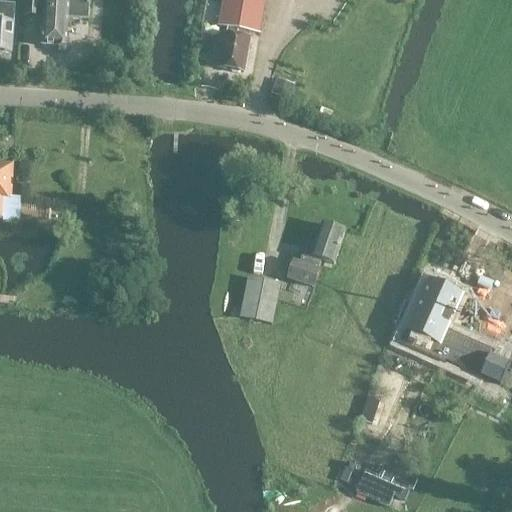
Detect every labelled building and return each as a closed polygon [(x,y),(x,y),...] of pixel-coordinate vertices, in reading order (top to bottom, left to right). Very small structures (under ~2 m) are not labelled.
[(68,52),(71,21),(89,22),(89,0),(68,0),(69,0),(63,0),(24,0),(24,20),(44,21),(42,50),(68,52)] [(228,0),(223,27),(230,28),(228,36),(226,36),(220,69),(244,73),(250,40),(241,38),(242,31),(255,33),(260,0),(228,0)] [(0,53),(12,54),(14,24),(15,24),(16,6),(0,4),(0,53)] [(272,97),(289,103),(294,87),(278,81),(272,97)] [(0,220),(2,221),(4,201),(11,201),(13,167),(0,166),(0,220)] [(334,266),(345,233),(323,226),(312,259),(302,256),(299,265),(294,263),(289,279),(312,286),(317,271),(330,275),(333,266),(334,266)] [(421,302),(450,314),(464,282),(442,273),(430,300),(410,291),(400,313),(413,319),(421,302)] [(272,327),(279,287),(248,280),(240,320),(272,327)] [(441,359),(474,374),(482,378),(473,395),(490,403),(507,369),(491,361),(493,353),(452,336),(441,359)] [(391,511),(402,511),(416,482),(386,469),(370,503),(391,511)]
